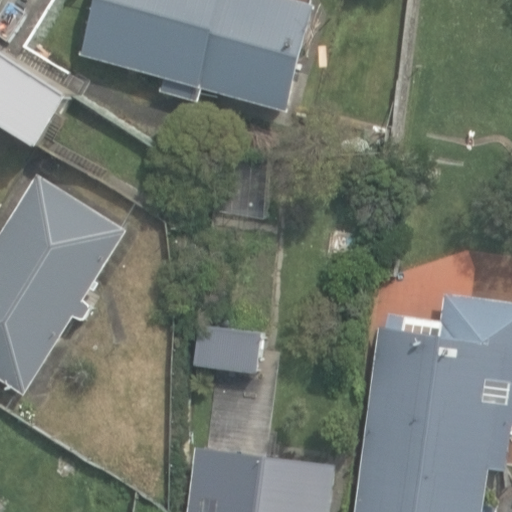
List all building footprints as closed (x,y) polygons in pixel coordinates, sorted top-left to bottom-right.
[(0,0),(0,30),(13,39),(37,0),(0,0)] [(208,86),(297,111),(325,8),(295,0),(101,0),(87,53),(169,75),(165,89),(204,100),(208,86)] [(0,63),(0,117),(47,146),(78,96),(7,52),(0,63)] [(0,250),(0,372),(30,392),(78,315),(88,321),(97,307),(88,301),(132,230),(47,177),(0,250)] [(511,301),(450,293),(446,320),(386,312),(360,511),(490,511),(496,469),(511,470),(511,301)] [(198,363),(261,372),(267,334),(203,326),(198,363)] [(192,511),(337,511),(343,463),(201,445),(192,511)]
